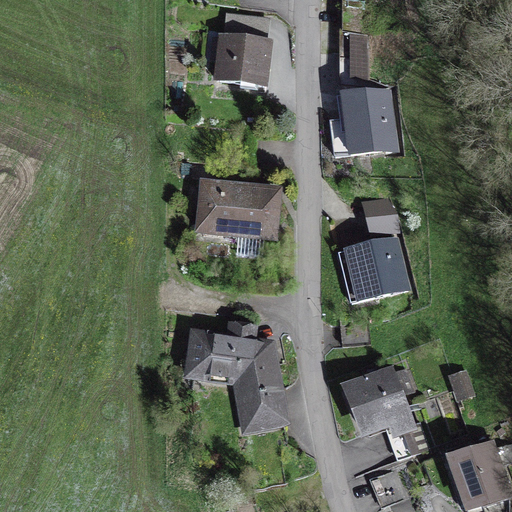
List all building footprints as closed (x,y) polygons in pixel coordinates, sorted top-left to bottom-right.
[(344,19),(344,62),(374,60),(374,19),(369,19),(369,2),(342,2),(342,19),(344,19)] [(223,42),(219,82),(263,87),(268,47),(223,42)] [(374,60),(344,62),(344,89),(374,89),(374,60)] [(347,126),(331,128),(335,158),(396,150),(388,94),(344,100),(347,126)] [(205,188),(200,233),(273,240),(277,195),(205,188)] [(370,205),(377,236),(406,229),(399,197),(370,205)] [(396,241),(340,255),(352,305),(408,291),(396,241)] [(369,323),(341,325),(343,347),(371,344),(369,323)] [(195,337),(190,376),(206,379),(206,376),(235,380),(238,382),(247,431),(284,424),(273,365),(268,366),(266,357),(261,357),(260,353),(258,353),(259,346),(195,337)] [(350,392),(366,434),(387,427),(399,461),(429,450),(420,426),(409,430),(398,398),(414,392),(406,371),(350,392)] [(495,451),(494,449),(471,457),(467,446),(448,453),(468,511),(483,511),(481,504),(510,494),(501,467),(511,463),(511,460),(507,446),(495,451)] [(372,481),(383,509),(409,498),(397,470),(372,481)]
